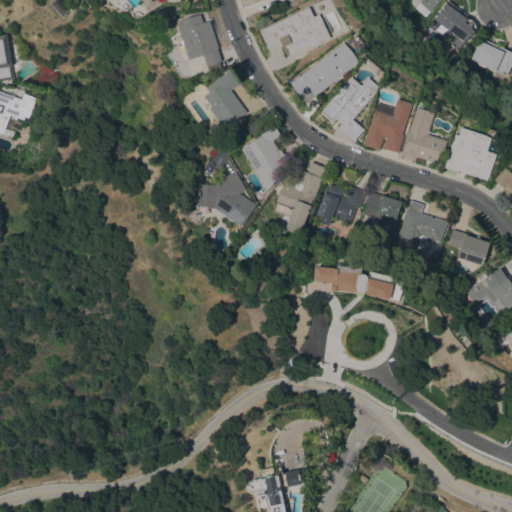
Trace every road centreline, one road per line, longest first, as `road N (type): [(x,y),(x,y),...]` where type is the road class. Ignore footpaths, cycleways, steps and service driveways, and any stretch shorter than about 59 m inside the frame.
road 1 (secondary): [(511,511),(483,502),(338,391),(285,383),(239,401),(182,458),(153,475),(121,487),(0,499)]
road 2 (residential): [(511,239),(478,201),(335,150),(291,122),(257,76),(225,0)]
